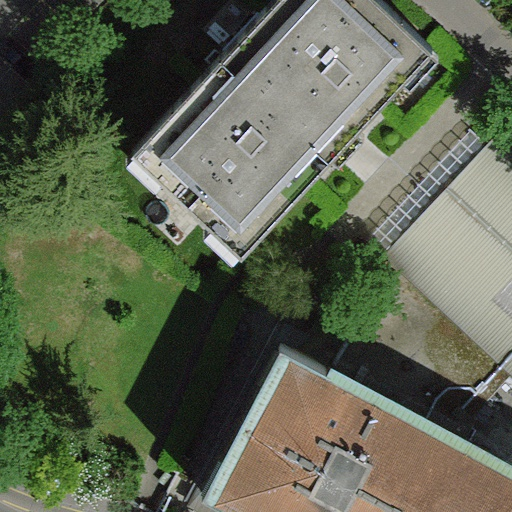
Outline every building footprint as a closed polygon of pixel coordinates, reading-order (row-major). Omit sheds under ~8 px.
[(383,0),(272,0),(222,54),(332,156),(433,47),(383,0)] [(222,54),(135,148),(244,251),(332,156),(222,54)] [(511,127),(387,256),(511,371),(511,127)] [(316,325),(294,347),(470,439),(486,409),(483,406),(511,375),(511,371),(387,256),(316,325)] [(243,511),(431,511),(470,439),(294,347),(216,497),(243,511)] [(511,511),(511,462),(470,439),(431,511),(511,511)]
